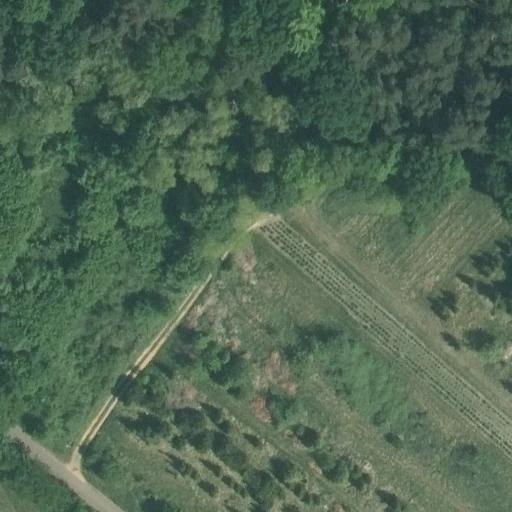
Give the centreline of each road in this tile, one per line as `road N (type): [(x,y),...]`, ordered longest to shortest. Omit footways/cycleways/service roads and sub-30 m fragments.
road 1 (track): [(57,476),(254,212),(315,189),(392,190)]
road 2 (unclassified): [(101,511),(0,433)]
